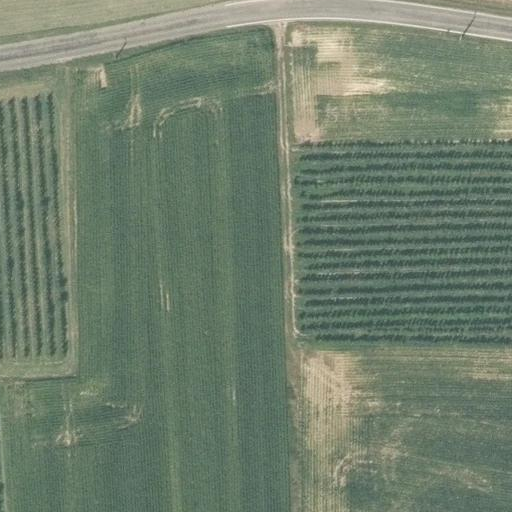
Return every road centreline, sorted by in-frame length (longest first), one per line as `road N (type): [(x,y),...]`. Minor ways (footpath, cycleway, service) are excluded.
road 1 (tertiary): [(0,60),(286,7),(511,30)]
road 2 (track): [(276,8),(287,345)]
